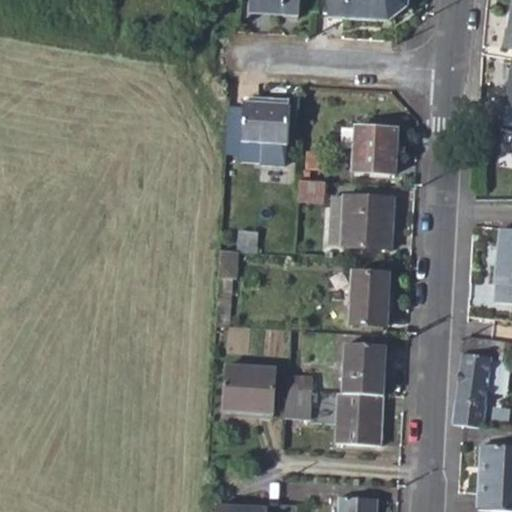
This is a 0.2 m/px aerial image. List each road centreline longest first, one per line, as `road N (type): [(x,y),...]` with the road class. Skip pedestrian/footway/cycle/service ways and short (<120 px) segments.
road 1 (residential): [(445,211),(429,511)]
road 2 (residential): [(230,59),(453,75)]
road 3 (residential): [(453,75),(445,211)]
road 4 (unknown): [(431,479),(299,479)]
